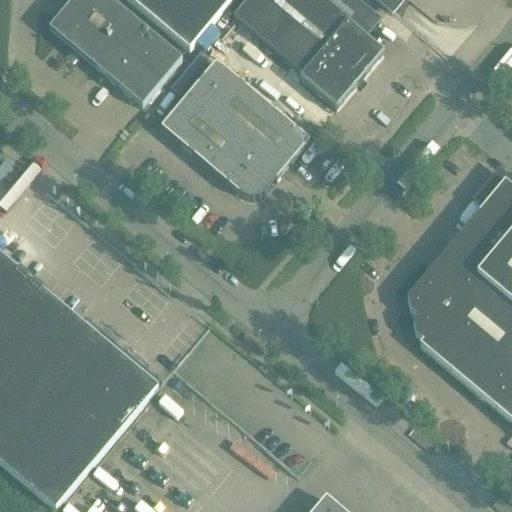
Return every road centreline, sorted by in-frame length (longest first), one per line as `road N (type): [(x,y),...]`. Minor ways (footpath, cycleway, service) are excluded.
road 1 (tertiary): [(273,332),(511,40)]
road 2 (tertiary): [(273,332),(0,99)]
road 3 (unclassified): [(489,511),(273,332)]
